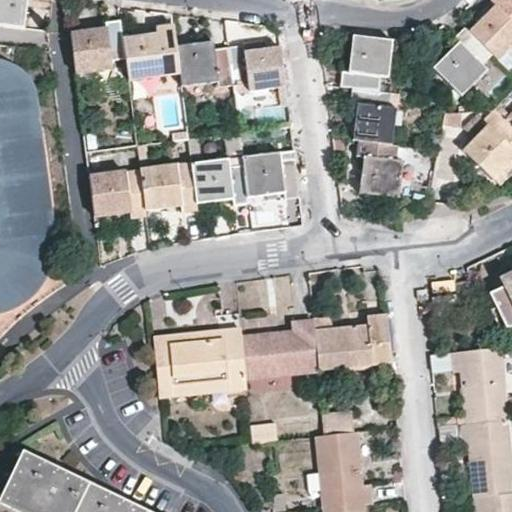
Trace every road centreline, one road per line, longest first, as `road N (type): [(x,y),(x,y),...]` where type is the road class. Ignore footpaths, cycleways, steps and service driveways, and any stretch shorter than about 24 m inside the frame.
road 1 (residential): [(326,245),(148,273),(121,290),(66,354)]
road 2 (residential): [(397,249),(425,511)]
road 3 (residential): [(326,245),(296,8)]
road 4 (residential): [(226,511),(209,492),(144,460),(104,416),(66,354)]
road 5 (residential): [(445,0),(390,18),(296,8)]
road 6 (residential): [(511,222),(461,249),(397,249)]
